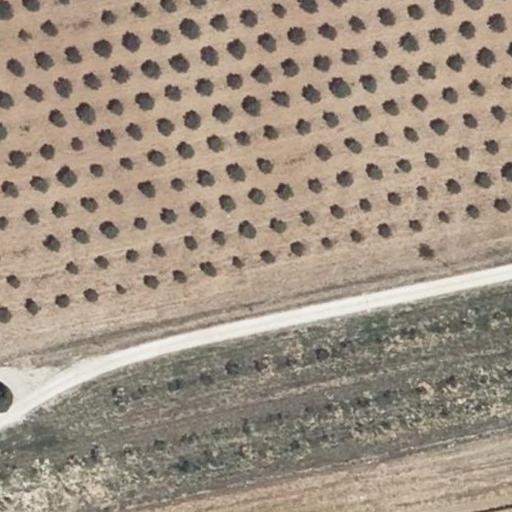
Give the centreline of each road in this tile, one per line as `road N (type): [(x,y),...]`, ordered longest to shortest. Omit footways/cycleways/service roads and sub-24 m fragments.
road 1 (track): [(0,431),(83,380),(176,346),(511,278)]
road 2 (track): [(176,346),(0,385)]
